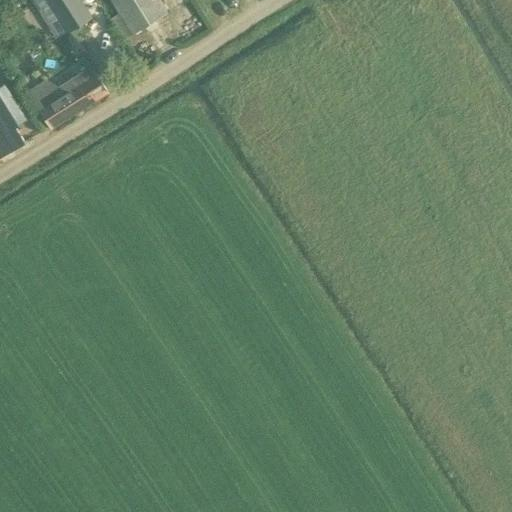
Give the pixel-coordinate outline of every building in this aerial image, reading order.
[(33,0),(19,7),(26,23),(42,16),(34,0),(33,0)] [(48,0),(67,31),(89,17),(98,11),(91,0),(48,0)] [(110,0),(118,13),(108,19),(122,39),(132,34),(168,12),(159,0),(110,0)] [(41,110),(52,127),(107,93),(91,66),(50,92),(55,101),(41,110)] [(0,157),(26,142),(17,127),(20,125),(0,93),(0,157)]
